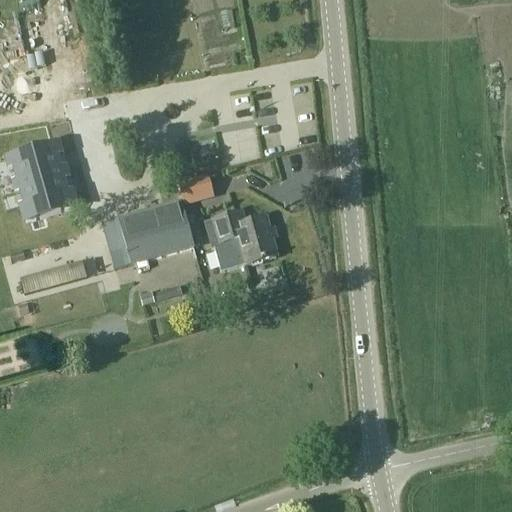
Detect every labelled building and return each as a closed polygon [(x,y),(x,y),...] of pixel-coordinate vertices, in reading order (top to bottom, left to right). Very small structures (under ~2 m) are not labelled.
[(53,148),(11,160),(24,206),(21,207),(26,225),(74,211),(69,194),(66,194),(53,148)] [(178,187),(184,207),(214,198),(209,179),(178,187)] [(117,222),(130,268),(192,250),(179,204),(117,222)] [(275,260),(264,221),(243,227),(240,215),(213,222),(213,223),(204,226),(212,252),(214,252),(220,275),(246,268),(275,260)] [(20,280),(24,297),(87,280),(82,263),(20,280)] [(154,304),(181,297),(179,288),(151,295),(151,294),(139,298),(141,308),(154,305),(154,304)] [(74,343),(56,349),(60,364),(79,358),(74,343)]
